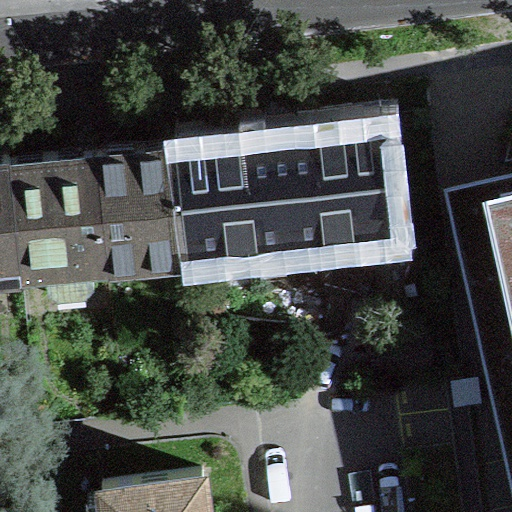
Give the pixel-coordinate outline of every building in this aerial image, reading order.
[(271,126),(270,124),(239,128),(174,135),(186,239),(187,250),(189,250),(188,245),(229,240),(227,224),(255,221),(256,237),(324,230),(325,229),(324,213),(352,210),(353,226),(397,221),(385,112),(288,122),(288,124),(271,126)] [(136,256),(135,244),(186,239),(174,135),(107,143),(95,144),(107,259),(136,256)] [(25,151),(10,152),(21,267),(107,259),(95,144),(25,151)] [(0,271),(22,270),(21,267),(10,152),(10,150),(0,151),(0,271)] [(511,158),(437,176),(511,496),(511,158)] [(371,334),(375,367),(430,360),(426,327),(371,334)] [(208,511),(202,464),(102,477),(106,511),(208,511)]
